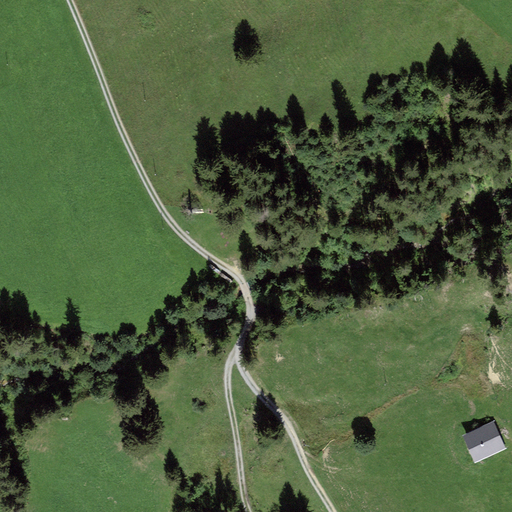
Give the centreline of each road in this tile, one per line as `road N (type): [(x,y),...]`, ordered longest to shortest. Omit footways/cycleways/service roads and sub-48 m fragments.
road 1 (track): [(69,0),(165,214),(244,283),(250,312),(235,353),(240,367),(292,431),(332,511)]
road 2 (track): [(247,511),(227,381),(235,353)]
